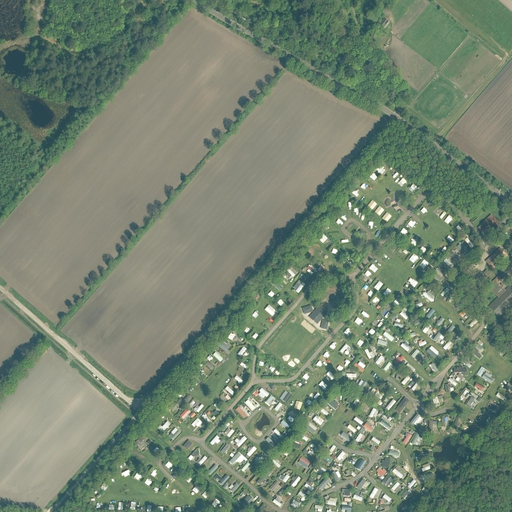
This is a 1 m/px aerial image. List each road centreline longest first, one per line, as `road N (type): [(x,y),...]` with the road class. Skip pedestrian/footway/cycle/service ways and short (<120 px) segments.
road 1 (unclassified): [(394,117),(140,406),(0,288)]
road 2 (track): [(484,241),(425,191),(353,276),(313,280),(257,346),(251,382),(201,442)]
road 3 (tertiary): [(394,117),(195,0)]
road 4 (track): [(511,239),(490,238),(454,267),(459,295),(485,320),(423,377),(422,388)]
road 5 (track): [(303,511),(365,471),(435,374)]
road 6 (track): [(353,276),(355,307),(292,378),(251,382)]
road 7 (track): [(164,457),(181,440),(198,440),(282,511)]
road 8 (tertiary): [(511,203),(394,117)]
road 9 (track): [(140,406),(51,511)]
road 10 (track): [(164,457),(160,464),(186,496),(109,497)]
